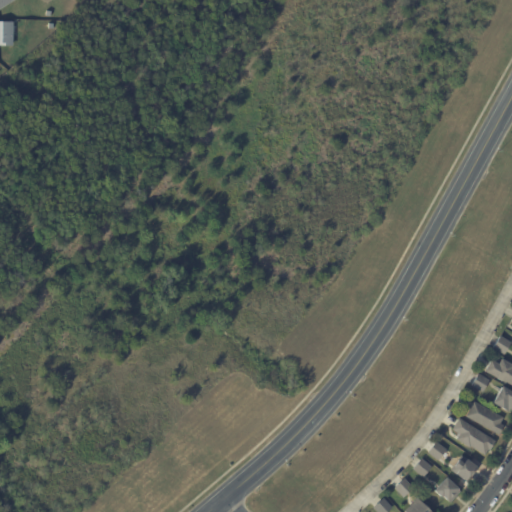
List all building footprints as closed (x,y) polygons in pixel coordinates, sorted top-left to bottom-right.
[(0,22),(12,22),(12,26),(16,26),(16,32),(12,32),(12,46),(0,46),(0,22)] [(511,342),(511,343),(504,355),(492,347),(500,335),(511,342)] [(511,363),(511,385),(485,370),(491,359),(498,363),(501,358),(511,363)] [(488,381),(482,392),(471,385),(478,373),(489,380),(488,381)] [(511,409),(510,408),(508,411),(493,402),(502,385),(511,390),(511,409)] [(500,423),(499,424),(503,426),(498,434),(465,416),(473,401),(503,417),(500,423)] [(495,441),(489,450),(488,449),(484,455),(470,446),(469,448),(456,439),(459,434),(452,429),(459,418),(495,441)] [(446,449),(438,461),(427,453),(436,442),(446,449)] [(476,470),(471,477),(469,475),(465,481),(450,470),(461,455),(466,459),(467,458),(476,465),(476,466),(478,468),(476,470)] [(431,467),(422,478),(412,469),(421,458),(431,467)] [(456,496),(450,503),(442,496),(441,497),(434,490),(446,476),(459,488),(458,488),(461,491),(456,496)] [(413,488),(403,497),(394,488),(404,478),(413,488)] [(403,511),(402,511),(411,502),(410,500),(414,497),(429,511),(403,511)] [(392,508),(388,511),(376,511),(372,508),(383,498),(392,508)]
